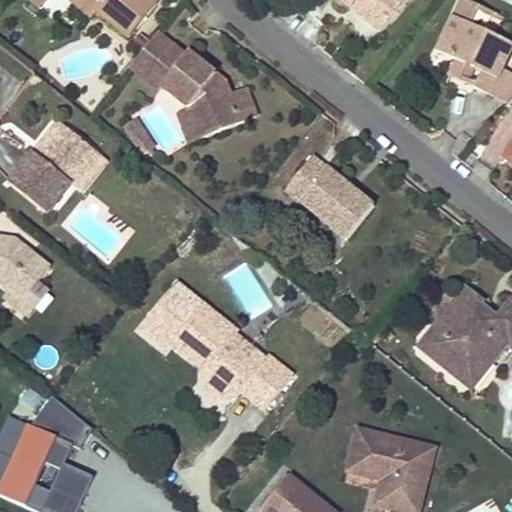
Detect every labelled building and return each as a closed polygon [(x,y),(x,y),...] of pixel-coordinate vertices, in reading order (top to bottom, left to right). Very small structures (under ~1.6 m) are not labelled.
[(84,0),(79,6),(95,19),(101,13),(132,38),(159,5),(153,0),(84,0)] [(342,0),(353,9),(357,4),(366,11),(362,16),(383,33),(410,0),(342,0)] [(482,10),(464,1),(455,20),(473,29),(482,10)] [(357,4),(353,9),(362,16),(366,11),(357,4)] [(511,100),(511,76),(502,72),(511,51),(511,46),(473,29),(455,20),(440,53),(459,63),(467,66),(468,63),(474,66),(472,69),(482,74),(474,91),(490,99),(507,107),(511,100)] [(159,89),(187,53),(160,32),(132,67),(159,89)] [(159,89),(188,111),(199,141),(255,119),(244,90),(229,96),(228,95),(209,81),(214,75),(187,53),(159,89)] [(467,66),(459,63),(451,80),(459,84),(467,66)] [(214,75),(209,81),(228,95),(223,82),(214,75)] [(199,141),(188,111),(177,115),(189,145),(199,141)] [(137,122),(124,130),(143,158),(155,149),(137,122)] [(60,126),(35,156),(41,162),(66,130),(60,126)] [(41,162),(35,156),(11,186),(48,216),(73,186),(75,188),(99,157),(66,130),(41,162)] [(0,165),(11,173),(26,152),(0,134),(0,165)] [(312,158),(291,183),(305,194),(299,201),(346,240),(373,207),(355,192),(351,196),(345,191),(349,187),(312,158)] [(291,183),(286,191),(299,201),(305,194),(291,183)] [(355,192),(349,187),(345,191),(351,196),(355,192)] [(25,249),(4,247),(4,239),(0,239),(0,284),(14,296),(24,303),(38,286),(51,270),(25,249)] [(4,239),(4,247),(25,249),(14,241),(4,239)] [(30,320),(50,295),(38,286),(24,303),(14,296),(9,303),(30,320)] [(170,345),(188,360),(199,360),(209,368),(204,373),(200,377),(203,393),(214,402),(233,401),(239,394),(263,413),(291,377),(266,358),(264,360),(258,369),(228,346),(235,337),(237,334),(178,289),(144,333),(166,350),(170,345)] [(439,340),(428,354),(447,370),(460,368),(469,375),(476,366),(492,364),(506,345),(511,349),(511,304),(510,303),(499,317),(492,327),(481,318),(480,306),(482,303),(465,290),(454,304),(435,307),(437,325),(439,340)] [(499,317),(482,303),(480,306),(481,318),(492,327),(499,317)] [(437,325),(419,347),(428,354),(439,340),(437,325)] [(264,360),(235,337),(228,346),(258,369),(264,360)] [(199,360),(188,360),(204,373),(209,368),(199,360)] [(460,368),(447,370),(470,390),(492,364),(476,366),(469,375),(460,368)] [(53,401),(33,429),(58,440),(72,447),(88,428),(53,401)] [(33,429),(28,427),(0,490),(0,497),(27,509),(36,489),(45,468),(58,440),(33,429)] [(379,508),(395,511),(398,511),(402,502),(423,508),(433,469),(419,465),(424,448),(360,431),(349,474),(385,484),(379,508)] [(45,468),(57,473),(48,495),(36,489),(27,509),(33,511),(75,511),(77,508),(91,478),(64,466),(72,447),(58,440),(45,468)] [(424,448),(419,465),(433,469),(438,452),(424,448)] [(329,511),(290,479),(262,511),(261,511),(329,511)] [(402,502),(398,511),(421,511),(423,508),(402,502)]
